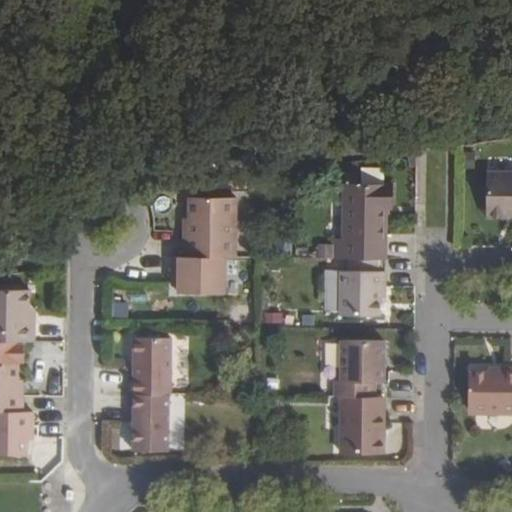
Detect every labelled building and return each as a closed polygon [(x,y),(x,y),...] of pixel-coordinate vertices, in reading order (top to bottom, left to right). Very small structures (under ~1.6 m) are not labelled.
[(475,155),(465,155),(465,170),(475,171),(475,155)] [(511,172),(487,172),(487,211),(511,211),(511,172)] [(336,246),(336,258),(347,258),(380,259),(386,259),(386,207),(392,207),(392,183),(345,183),(345,238),(336,238),(336,246)] [(237,197),(190,197),(190,219),(190,226),(184,226),(184,257),(226,257),(236,257),(237,197)] [(291,237),(278,237),(278,255),(291,255),(291,237)] [(336,258),(336,246),(323,246),(323,258),(336,258)] [(184,257),(173,256),(173,272),(179,272),(179,286),(178,292),(225,293),(226,257),(184,257)] [(380,259),(347,258),(347,271),(380,271),(380,259)] [(342,270),(326,270),(325,308),(341,308),(342,270)] [(347,271),(342,270),(341,308),(341,315),(381,315),(381,298),(381,287),(385,287),(386,271),(380,271),(347,271)] [(30,289),(0,289),(0,340),(19,341),(25,341),(35,341),(35,324),(30,324),(25,324),(26,309),(30,310),(30,289)] [(172,338),(135,337),(134,394),(169,394),(171,394),(172,338)] [(19,362),(19,341),(0,340),(0,410),(24,411),(24,395),(18,395),(19,379),(19,362)] [(385,340),(342,340),(342,381),(335,381),(335,396),(342,396),(375,397),(375,382),(385,381),(385,340)] [(469,372),(468,409),(511,409),(511,366),(503,367),(503,372),(490,372),(469,372)] [(259,379),(245,379),(245,395),(259,395),(259,379)] [(169,394),(134,394),(134,451),(169,451),(169,394)] [(279,395),(266,395),(266,415),(279,415),(279,395)] [(375,397),(342,396),(341,453),(384,453),(384,397),(375,397)] [(24,411),(0,410),(0,454),(27,454),(27,439),(28,427),(34,428),(34,412),(24,411)]
